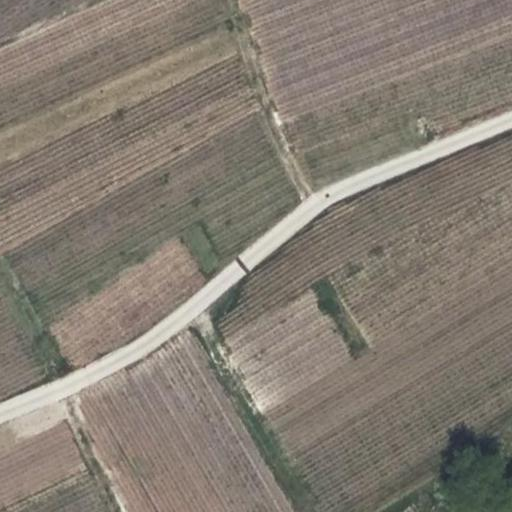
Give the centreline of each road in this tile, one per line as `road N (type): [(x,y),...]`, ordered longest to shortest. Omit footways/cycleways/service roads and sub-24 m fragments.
road 1 (track): [(0,419),(178,327),(328,194),(511,119)]
road 2 (track): [(71,389),(133,511)]
